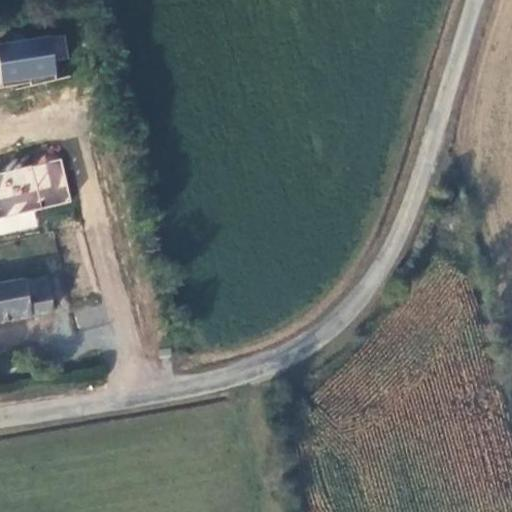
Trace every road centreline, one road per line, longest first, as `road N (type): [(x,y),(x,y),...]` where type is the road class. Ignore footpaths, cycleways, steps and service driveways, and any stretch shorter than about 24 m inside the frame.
road 1 (unclassified): [(205,381),(278,362),(326,332),(370,280),(414,203),(475,0)]
road 2 (residential): [(143,392),(70,112),(0,130)]
road 3 (residential): [(0,418),(143,392)]
